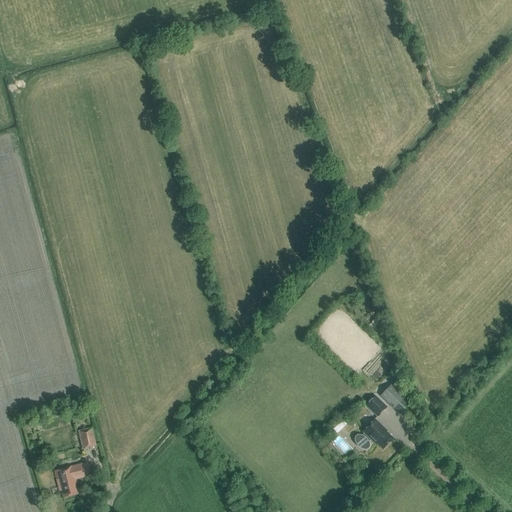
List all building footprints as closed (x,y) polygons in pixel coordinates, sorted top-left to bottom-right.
[(407,396),(411,392),(397,379),(382,396),(402,414),(414,402),(407,396)] [(365,406),(377,418),(387,408),(375,396),(365,406)] [(338,433),(349,424),(345,419),(334,428),(338,433)] [(360,435),(356,435),(355,436),(354,438),(354,440),(356,439),(357,441),(358,443),(359,444),(361,446),(363,446),(365,447),(364,449),(366,449),(368,448),(369,448),(370,444),(369,441),(372,440),(376,444),(377,443),(383,449),(393,438),(384,429),(384,428),(375,419),(363,432),(364,432),(363,435),(360,435)] [(78,431),(83,450),(97,446),(92,428),(78,431)] [(347,455),(353,449),(340,435),(334,441),(347,455)] [(77,483),(76,479),(91,476),(88,463),(54,471),(58,488),(61,487),(64,498),(78,494),(75,484),(77,483)]
